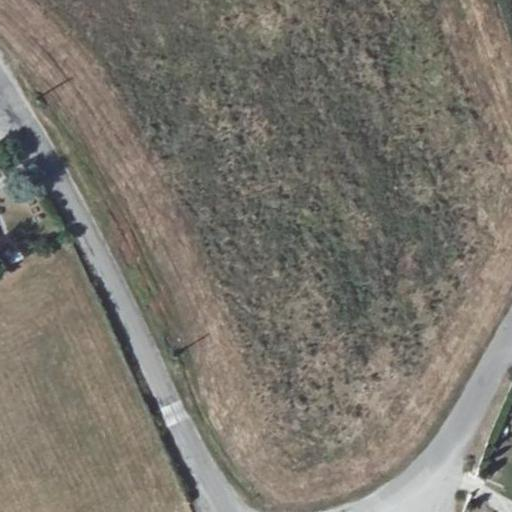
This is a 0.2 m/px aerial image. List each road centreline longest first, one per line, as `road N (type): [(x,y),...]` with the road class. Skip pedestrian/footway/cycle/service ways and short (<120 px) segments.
road 1 (unclassified): [(0,77),(228,511)]
road 2 (unclassified): [(359,511),(434,472),(511,339)]
